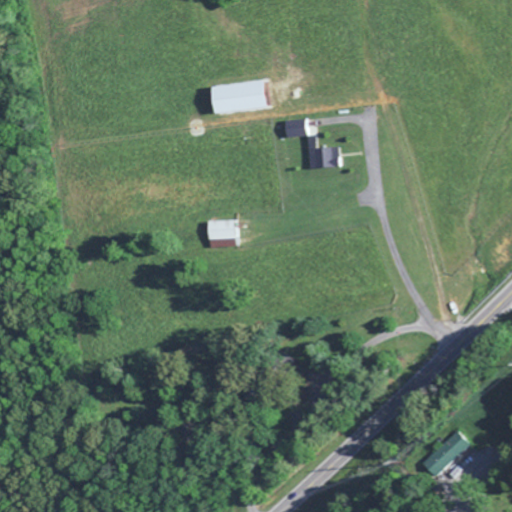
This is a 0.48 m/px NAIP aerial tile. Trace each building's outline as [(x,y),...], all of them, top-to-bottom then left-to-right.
[(271,110),(267,84),(216,91),(220,117),(271,110)] [(308,140),(307,123),(286,124),(287,141),(308,140)] [(310,172),(341,171),(340,150),(309,151),(310,172)] [(237,224),(211,224),(212,251),(238,250),(237,224)] [(474,449),(463,435),(426,466),(438,480),(474,449)]
